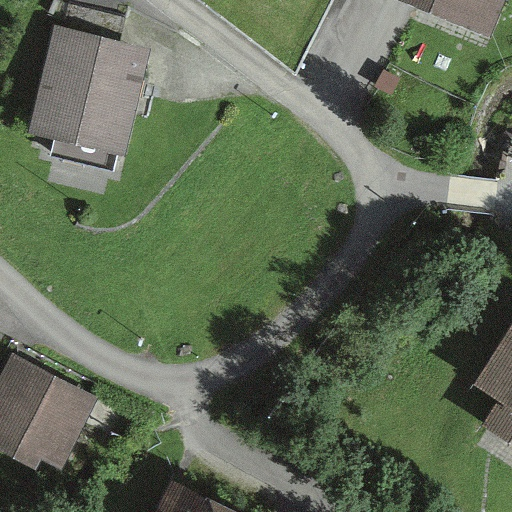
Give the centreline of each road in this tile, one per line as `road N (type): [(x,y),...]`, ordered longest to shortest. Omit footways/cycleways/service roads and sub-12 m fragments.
road 1 (residential): [(161,0),(350,137),(376,169),(379,232),(355,284),(306,331),(239,374),(181,386)]
road 2 (residential): [(181,386),(139,380),(73,343),(0,268)]
road 3 (residential): [(349,511),(195,417),(181,386)]
